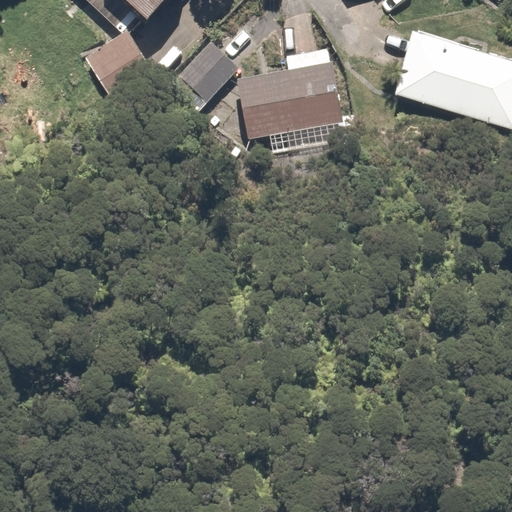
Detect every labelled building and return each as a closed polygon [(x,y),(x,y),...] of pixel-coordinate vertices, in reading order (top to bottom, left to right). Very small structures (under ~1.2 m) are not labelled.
[(88,0),(125,35),(129,32),(140,21),(145,26),(170,0),(88,0)] [(150,67),(129,32),(125,35),(86,58),(107,93),(150,67)] [(478,54),(419,35),(400,98),(460,115),(478,54)] [(210,96),(235,67),(205,41),(180,69),(210,96)] [(351,141),(335,53),(288,61),(290,74),(240,83),(251,141),(273,137),(277,154),(351,141)] [(511,130),(511,63),(478,54),(460,115),(511,130)]
